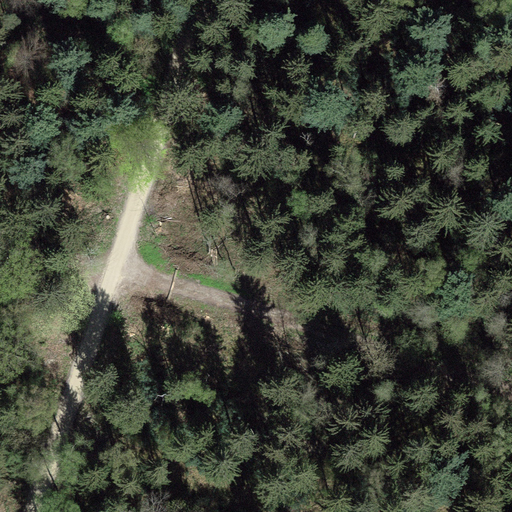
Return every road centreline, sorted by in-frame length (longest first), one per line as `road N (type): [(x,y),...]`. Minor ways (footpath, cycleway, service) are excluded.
road 1 (track): [(31,511),(199,0)]
road 2 (track): [(511,415),(108,278),(0,252)]
